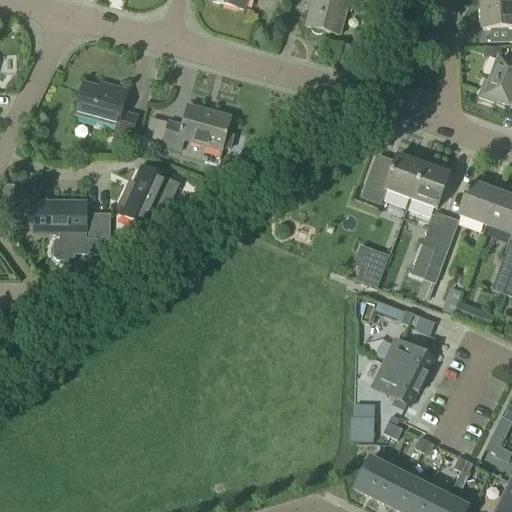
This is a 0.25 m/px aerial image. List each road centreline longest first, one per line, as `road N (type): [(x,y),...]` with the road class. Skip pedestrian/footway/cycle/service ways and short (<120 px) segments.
road 1 (residential): [(445,130),(169,44)]
road 2 (residential): [(1,161),(64,16)]
road 3 (residential): [(445,130),(446,0)]
